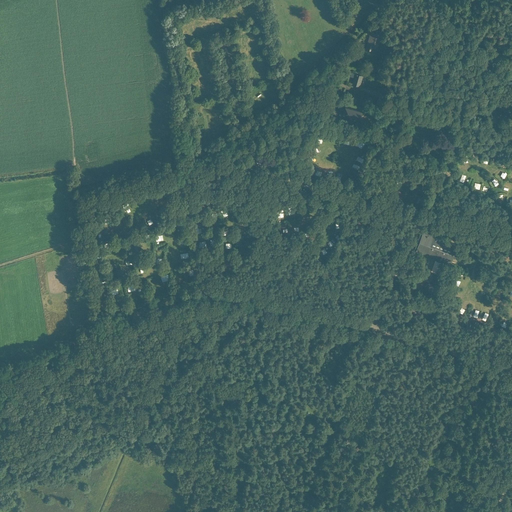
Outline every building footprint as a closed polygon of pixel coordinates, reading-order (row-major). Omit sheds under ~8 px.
[(375,33),(374,33),(371,32),(367,45),(372,46),(372,48),(376,49),(378,42),(379,42),(382,32),(376,30),(375,33)] [(363,75),(356,73),(352,72),(350,76),(354,78),(352,84),(360,86),(363,75)] [(411,95),(413,82),(413,80),(403,78),(400,93),(411,95)] [(345,107),(343,115),(360,120),(362,121),(365,111),(362,111),(361,110),(360,111),(345,107)] [(270,177),(271,174),(274,165),(251,159),(248,171),(270,177)] [(423,233),(416,251),(450,264),(457,245),(423,233)]
